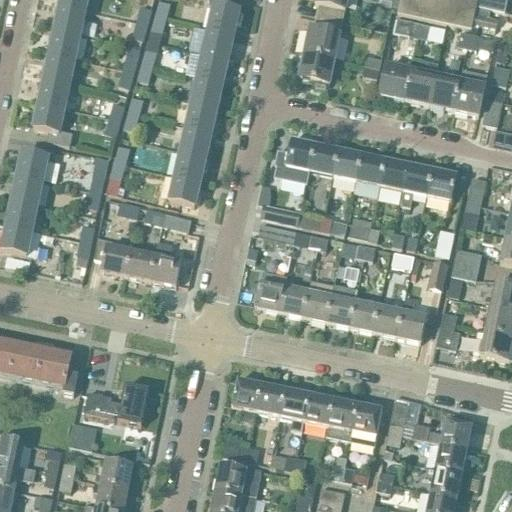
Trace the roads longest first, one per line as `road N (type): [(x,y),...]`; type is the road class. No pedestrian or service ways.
road 1 (residential): [(511,402),(209,339)]
road 2 (residential): [(511,164),(261,110)]
road 3 (residential): [(209,339),(261,110)]
road 4 (residential): [(209,339),(0,298)]
road 5 (residential): [(174,511),(209,339)]
